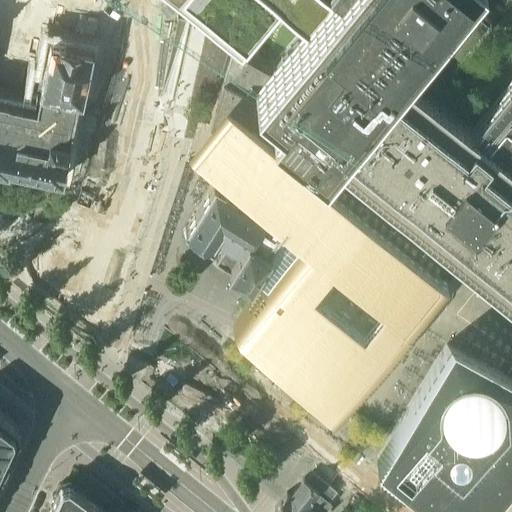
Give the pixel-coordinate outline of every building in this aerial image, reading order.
[(0,0),(0,166),(7,168),(8,165),(62,177),(68,147),(67,147),(77,96),(81,97),(92,46),(65,40),(68,27),(71,28),(77,2),(64,0),(0,0)] [(511,0),(316,0),(305,27),(286,52),(271,72),(236,52),(234,52),(233,52),(232,53),(231,54),(222,85),(212,115),(210,121),(210,123),(210,124),(210,125),(211,126),(259,145),(246,160),(245,159),(243,159),(242,158),(240,158),(238,159),(237,159),(235,160),(234,161),(231,164),(231,165),(230,167),(230,169),(230,170),(231,172),(231,174),(232,175),(234,176),(230,181),(239,187),(234,194),(214,181),(185,227),(186,227),(184,231),(185,237),(201,247),(208,246),(210,243),(216,234),(226,240),(216,256),(229,265),(249,278),(255,268),(263,274),(265,276),(260,285),(257,291),(255,296),(253,300),(253,302),(253,305),(253,307),(254,309),(256,312),(262,318),(263,319),(266,322),(274,329),(277,332),(284,338),(288,341),(296,348),(299,350),(307,357),(310,359),(314,362),(318,365),(324,369),(329,373),(334,376),(339,380),(341,381),(343,382),(345,382),(348,382),(350,381),(351,381),(353,379),(355,378),(357,377),(360,375),(364,372),(367,370),(370,367),(374,364),(377,362),(380,359),(385,354),(389,350),(390,350),(393,347),(394,345),(396,344),(409,329),(411,326),(448,280),(435,270),(451,249),(466,262),(481,274),(473,285),(511,317),(511,0)] [(186,0),(246,47),(279,6),(305,27),(316,0),(186,0)] [(511,361),(449,332),(383,446),(461,511),(471,511),(511,461),(511,361)] [(0,473),(20,431),(17,422),(0,408),(0,473)] [(290,494),(286,491),(275,506),(282,511),(320,511),(330,500),(328,498),(335,489),(312,470),(305,479),(303,477),(290,494)] [(59,511),(111,511),(69,480),(61,483),(50,506),(59,511)]
